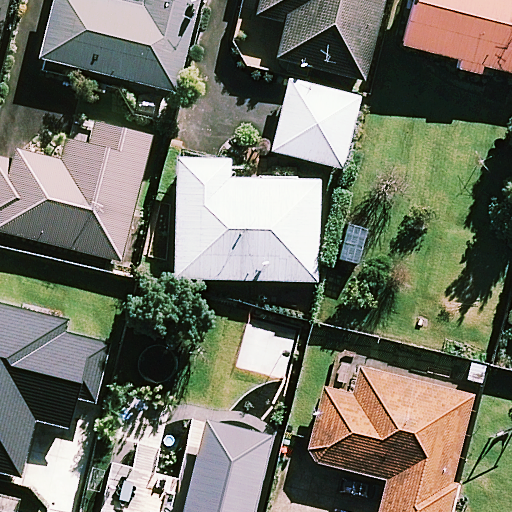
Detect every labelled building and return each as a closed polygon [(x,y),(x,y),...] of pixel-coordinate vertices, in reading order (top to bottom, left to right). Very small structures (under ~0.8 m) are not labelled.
[(196,0),(147,0),(145,10),(101,0),(58,0),(43,64),(173,95),(196,0)] [(260,0),(255,18),(285,26),(275,61),(361,85),(384,0),(260,0)] [(511,0),(414,0),(402,51),(456,64),(453,75),(478,81),(480,71),(511,78),(511,0)] [(358,101),(287,84),(271,155),(342,171),(358,101)] [(149,144),(71,125),(60,170),(0,155),(0,234),(119,264),(149,144)] [(226,166),(176,164),(171,280),(314,286),(319,184),(226,180),(226,166)] [(372,229),(346,222),(334,268),(360,275),(372,229)] [(470,399),(357,372),(351,398),(325,392),(308,465),(386,483),(379,511),(448,511),(454,490),(449,488),(470,399)] [(98,442),(65,434),(47,502),(80,511),(98,442)] [(495,464),(465,457),(458,490),(488,497),(495,464)]
